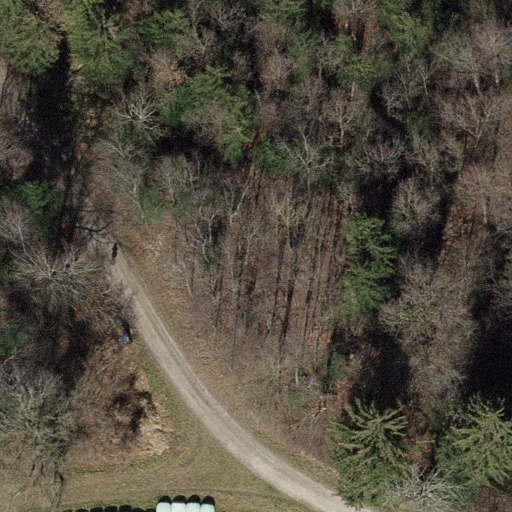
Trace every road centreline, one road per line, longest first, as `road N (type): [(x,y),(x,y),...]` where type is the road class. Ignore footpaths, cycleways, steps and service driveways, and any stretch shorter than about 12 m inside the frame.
road 1 (track): [(0,72),(185,382),(243,448),(342,511)]
road 2 (track): [(0,510),(292,485)]
